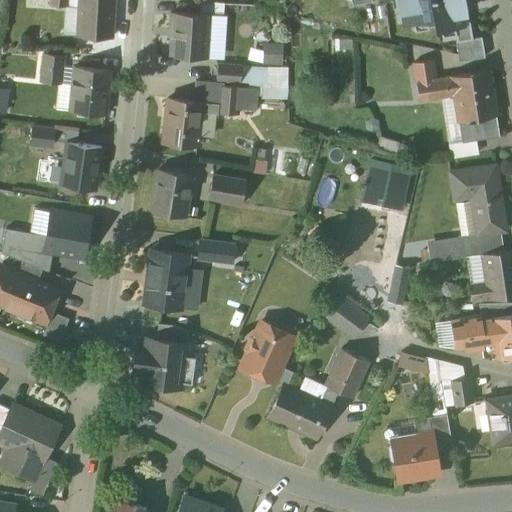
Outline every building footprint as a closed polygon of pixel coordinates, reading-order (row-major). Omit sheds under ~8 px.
[(116,0),(70,0),(69,41),(115,43),(116,0)] [(397,0),(399,11),(404,10),(406,22),(434,18),(436,29),(453,26),(461,25),(461,23),(459,14),(466,13),(463,0),(397,0)] [(213,10),(163,5),(160,35),(168,36),(165,55),(208,60),(213,10)] [(461,25),(453,26),(456,41),(472,39),(469,22),(461,23),(461,25)] [(472,39),(456,41),(459,62),(485,58),(482,37),(472,39)] [(259,42),(259,64),(282,64),(282,42),(259,42)] [(432,60),(413,63),(419,100),(454,94),(459,121),(493,116),(495,115),(489,70),(435,79),(432,60)] [(111,66),(69,61),(62,116),(104,121),(111,66)] [(286,99),(287,66),(236,65),(236,72),(210,72),(210,93),(215,93),(215,114),(236,114),(236,109),(254,109),(255,98),(286,99)] [(202,97),(159,92),(152,146),(195,152),(202,97)] [(496,138),(493,116),(459,121),(462,143),(496,138)] [(25,145),(48,143),(47,125),(24,126),(25,145)] [(101,142),(59,137),(52,188),(94,193),(101,142)] [(410,168),(371,159),(345,277),(384,286),(410,168)] [(495,165),(450,172),(454,200),(472,197),(477,234),(500,231),(505,230),(495,165)] [(199,173),(153,166),(145,212),(191,220),(199,173)] [(250,176),(206,168),(203,201),(245,209),(250,176)] [(89,219),(39,211),(33,252),(83,260),(89,219)] [(500,231),(477,234),(426,241),(429,262),(481,254),(502,250),(500,231)] [(181,253),(143,248),(136,306),(192,314),(199,263),(237,268),(240,246),(183,238),(181,253)] [(511,248),(502,250),(481,254),(486,281),(469,284),(472,302),(511,295),(511,248)] [(0,268),(0,312),(43,327),(56,289),(0,268)] [(339,298),(326,317),(354,337),(367,318),(339,298)] [(480,316),(481,315),(481,318),(511,313),(511,302),(478,303),(480,316)] [(50,312),(41,334),(56,340),(66,318),(50,312)] [(511,313),(481,318),(481,315),(480,316),(451,320),(451,321),(455,348),(464,346),(465,350),(483,347),(482,343),(495,341),(497,357),(501,356),(502,361),(511,359),(511,313)] [(294,336),(261,321),(253,339),(250,337),(245,347),(249,349),(241,367),(274,381),(274,380),(281,366),(294,336)] [(183,340),(138,333),(130,380),(175,387),(183,340)] [(368,361),(341,349),(324,385),(326,386),(336,390),(352,397),(368,361)] [(281,366),(274,380),(285,385),(287,386),(293,372),(281,366)] [(285,385),(270,417),(316,438),(331,406),(330,405),(319,400),(287,386),(285,385)] [(336,390),(326,386),(319,400),(330,405),(336,390)] [(511,392),(478,399),(487,447),(511,442),(511,392)] [(53,426),(7,405),(0,420),(0,446),(5,448),(0,459),(0,465),(29,479),(53,426)] [(430,425),(381,436),(391,484),(440,474),(430,425)] [(177,488),(167,511),(216,511),(220,503),(177,488)] [(110,490),(102,511),(152,511),(154,506),(110,490)]
